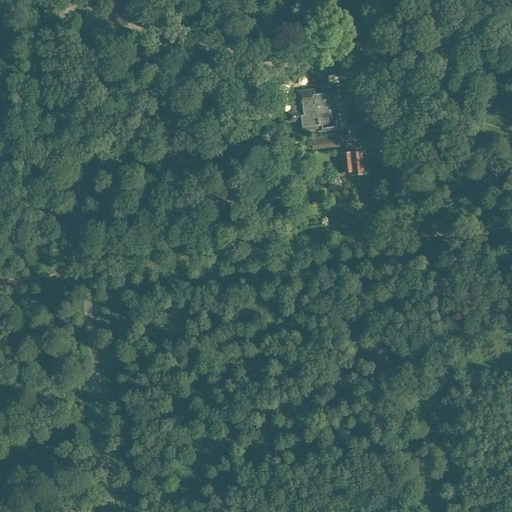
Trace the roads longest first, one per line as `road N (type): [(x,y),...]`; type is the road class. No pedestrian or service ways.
road 1 (unclassified): [(107,511),(53,0)]
road 2 (track): [(434,240),(0,286)]
road 3 (unclassified): [(329,72),(53,0)]
